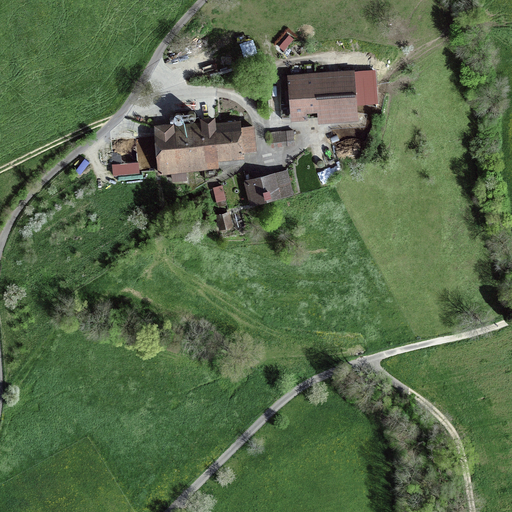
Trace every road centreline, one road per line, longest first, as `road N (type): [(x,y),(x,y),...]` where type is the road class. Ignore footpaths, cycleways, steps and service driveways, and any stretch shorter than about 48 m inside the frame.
road 1 (track): [(511,319),(372,356),(458,438),(473,511)]
road 2 (residential): [(0,247),(15,211),(114,121),(203,0)]
road 3 (residential): [(372,356),(299,385),(169,511)]
road 4 (track): [(114,121),(0,170)]
